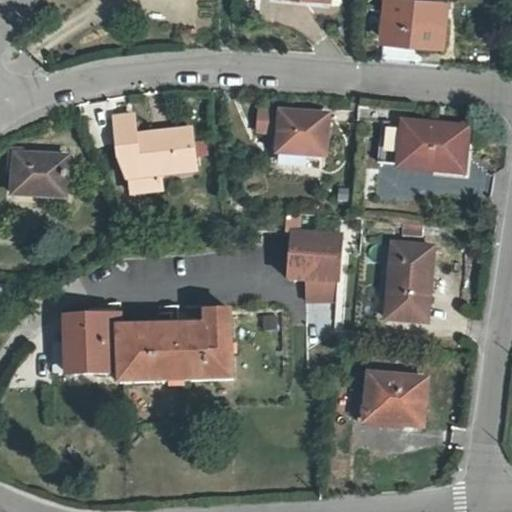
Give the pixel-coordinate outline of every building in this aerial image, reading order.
[(430,45),(456,46),(458,3),(400,1),(397,61),(430,64),(430,45)] [(253,107),(250,135),(266,136),(268,109),(253,107)] [(336,113),(291,110),(289,150),(333,153),(336,113)] [(123,116),(124,141),(143,140),(143,136),(142,115),(123,116)] [(385,168),(457,175),(458,156),(470,157),(472,128),(389,122),(385,168)] [(143,140),(146,177),(168,175),(201,173),(198,132),(143,136),(143,140)] [(143,140),(124,141),(126,160),(132,178),(146,177),(143,140)] [(16,172),(16,197),(36,196),(36,187),(64,186),(63,154),(24,156),(24,150),(11,151),(10,151),(10,152),(10,172),(16,172)] [(469,176),(470,157),(458,156),(457,175),(469,176)] [(169,188),(168,175),(146,177),(147,189),(169,188)] [(36,187),(36,196),(64,194),(64,186),(36,187)] [(342,237),(294,234),(291,282),(307,283),(306,304),(338,306),(342,237)] [(432,252),(392,249),(387,324),(421,326),(425,272),(430,272),(432,252)] [(119,314),(66,316),(67,341),(68,370),(68,374),(119,373),(119,382),(285,377),(283,309),(204,311),(205,325),(172,326),(156,326),(119,328),(119,314)] [(156,326),(172,326),(171,313),(155,313),(156,326)] [(68,370),(67,341),(53,341),(54,371),(68,370)] [(425,386),(369,381),(366,423),(422,427),(425,386)]
